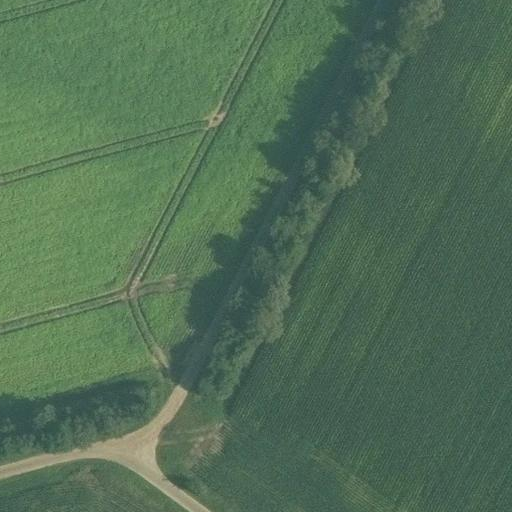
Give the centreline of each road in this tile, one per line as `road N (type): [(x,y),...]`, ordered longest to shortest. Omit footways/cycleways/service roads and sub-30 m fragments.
road 1 (unclassified): [(378,0),(142,452)]
road 2 (unclassified): [(0,470),(104,442),(142,452)]
